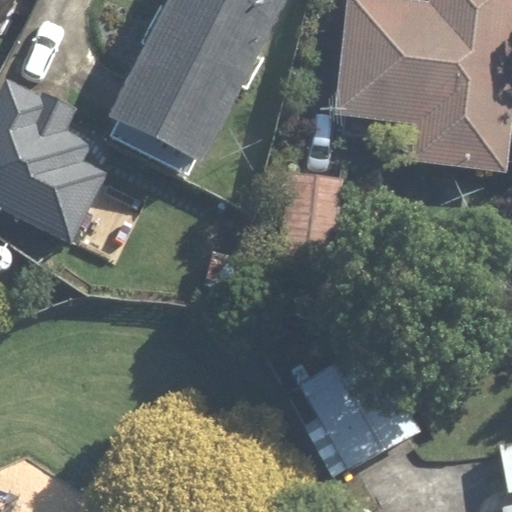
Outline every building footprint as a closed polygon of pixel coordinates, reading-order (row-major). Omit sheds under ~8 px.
[(205,177),(292,0),(175,0),(111,131),(205,177)] [(511,0),(432,0),(431,8),(350,1),(340,121),(421,128),(418,167),(509,175),(511,142),(511,0)] [(81,122),(10,85),(0,104),(0,209),(77,251),(112,184),(88,171),(98,153),(72,139),(81,122)] [(342,180),(288,178),(285,265),(338,268),(342,180)] [(291,387),(338,480),(424,436),(377,344),(291,387)] [(511,442),(498,444),(504,496),(511,495),(511,442)]
